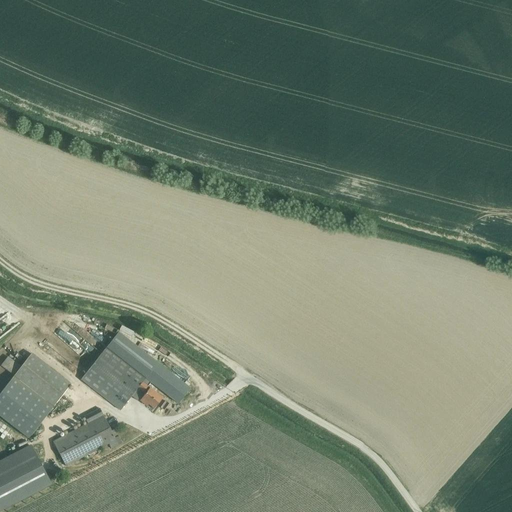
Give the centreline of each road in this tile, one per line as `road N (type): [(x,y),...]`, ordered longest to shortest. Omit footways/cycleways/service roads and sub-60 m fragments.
road 1 (track): [(0,260),(28,280),(139,309),(245,376)]
road 2 (unclassified): [(418,511),(375,456),(245,376)]
